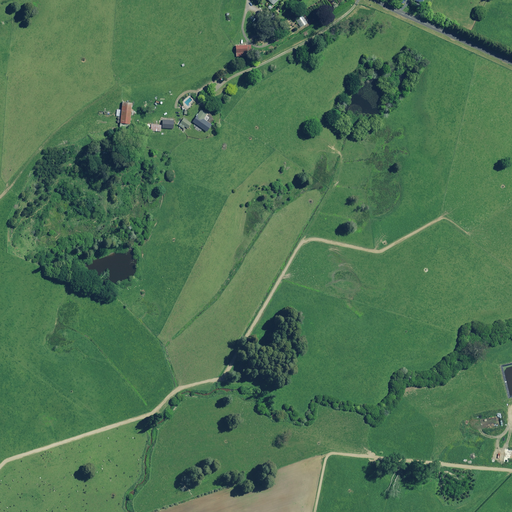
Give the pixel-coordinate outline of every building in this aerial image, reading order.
[(307,23),(302,17),(296,21),(301,27),(307,23)] [(251,56),(250,45),(236,46),(236,57),(251,56)] [(183,104),(187,109),(194,101),(189,96),(183,102),(184,103),(183,104)] [(132,103),(122,102),(121,110),(117,110),(116,116),(121,117),(120,123),(130,124),(132,103)] [(207,114),(201,110),(193,122),(196,124),(194,127),(198,129),(199,127),(206,132),(211,125),(203,119),(207,114)] [(191,123),(183,118),(179,126),(183,129),(184,127),(188,129),(191,123)]
